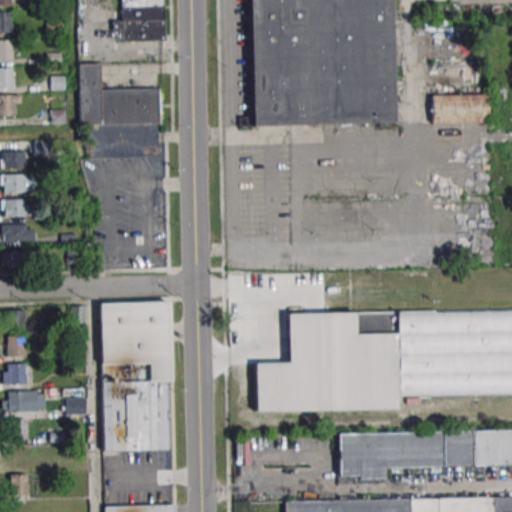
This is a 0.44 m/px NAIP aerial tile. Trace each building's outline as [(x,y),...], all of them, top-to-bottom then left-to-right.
[(121,41),(162,41),(161,0),(119,0),(119,19),(111,19),(111,32),(121,32),(121,41)] [(387,0),(392,122),(252,126),(248,0),(387,0)] [(0,12),(10,12),(10,33),(0,33),(0,12)] [(45,34),(61,34),(60,22),(45,22),(45,34)] [(0,39),(11,39),(11,60),(0,60),(0,39)] [(77,63),(78,125),(158,124),(158,88),(99,89),(99,63),(77,63)] [(0,67),(11,67),(11,88),(0,88),(0,67)] [(49,76),(49,90),(64,90),(64,76),(49,76)] [(0,115),(13,116),(13,105),(19,105),(19,94),(0,94),(0,115)] [(486,123),(486,95),(430,95),(430,123),(486,123)] [(65,109),(48,109),(49,123),(65,123),(65,109)] [(34,155),(48,154),(48,140),(34,140),(34,155)] [(24,168),(24,150),(0,150),(0,168),(24,168)] [(0,173),(0,191),(32,191),(32,174),(0,173)] [(0,216),(29,216),(29,199),(0,199),(0,216)] [(32,224),(0,223),(0,241),(32,241),(32,224)] [(1,267),(21,267),(21,250),(1,250),(1,267)] [(98,302),(101,451),(171,450),(168,301),(98,302)] [(84,319),(84,305),(70,305),(70,319),(84,319)] [(253,414),(397,411),(396,396),(511,392),(511,309),(284,315),(286,362),(252,363),(253,414)] [(30,326),(30,310),(11,310),(11,326),(30,326)] [(4,355),(29,355),(29,337),(4,337),(4,355)] [(2,363),(2,384),(26,384),(26,363),(2,363)] [(43,412),(43,391),(1,391),(1,412),(43,412)] [(84,415),(84,397),(65,397),(65,415),(84,415)] [(25,439),(25,421),(5,421),(5,439),(25,439)] [(64,428),(48,428),(48,442),(64,442),(64,428)] [(337,437),(511,433),(511,465),(384,468),(384,479),(358,480),(358,469),(338,469),(337,437)] [(26,446),(4,446),(4,467),(25,467),(26,446)] [(82,469),(82,452),(62,452),(62,469),(82,469)] [(27,495),(27,474),(8,474),(8,495),(27,495)] [(283,511),(511,511),(511,498),(283,502),(283,511)]
